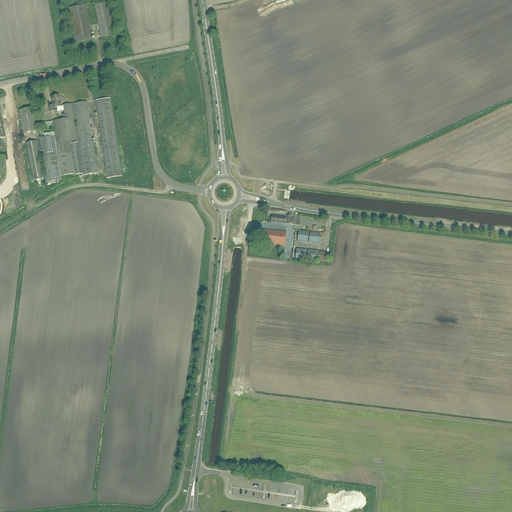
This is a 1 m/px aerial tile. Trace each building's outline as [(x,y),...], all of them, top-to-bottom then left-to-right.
[(101,38),(114,36),(107,3),(95,5),(101,38)] [(76,43),(93,40),(86,5),(69,9),(76,43)] [(45,183),(61,181),(61,177),(75,174),(75,175),(83,174),(83,176),(97,174),(87,102),(63,106),(63,107),(61,107),(59,96),(51,98),(53,106),(48,107),(50,113),(57,111),(57,112),(64,111),(65,120),(52,122),(55,137),(39,139),(40,151),(38,152),(36,142),(25,144),(32,181),(44,179),(39,155),(41,155),(45,183)] [(107,179),(121,177),(110,99),(95,101),(107,179)] [(23,134),(36,131),(32,108),(19,111),(23,134)] [(291,216),(290,216),(288,216),(287,216),(286,219),(285,218),(285,217),(273,216),(272,217),(271,217),(271,221),(272,221),(272,223),(284,225),(284,224),(286,224),(286,225),(294,225),(295,217),(291,216)] [(269,242),(269,244),(274,244),(274,240),(274,238),(272,237),(273,231),(264,230),(263,241),(269,242)] [(274,244),(284,246),(286,232),(273,231),(272,237),(274,238),(274,240),(274,244)] [(309,233),(299,232),(297,242),(308,243),(309,233)] [(310,233),(309,244),(319,244),(320,234),(310,233)] [(306,260),(307,251),(297,249),(295,259),(306,260)] [(308,251),(307,261),(317,262),(318,251),(308,251)] [(319,252),(318,262),(327,264),(328,253),(319,252)]
